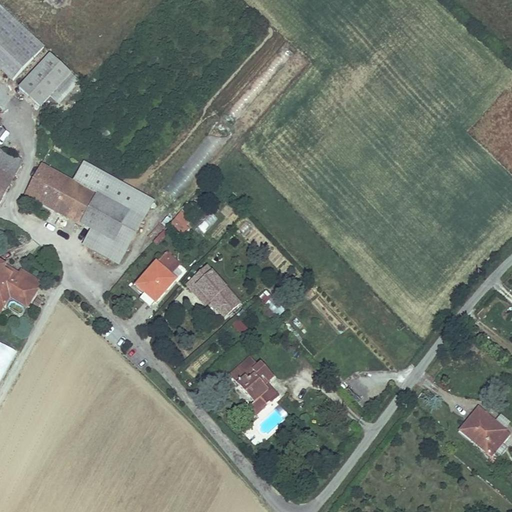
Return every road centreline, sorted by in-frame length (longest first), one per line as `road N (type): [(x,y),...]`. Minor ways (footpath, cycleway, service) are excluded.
road 1 (unclassified): [(511,257),(309,511)]
road 2 (unclassified): [(285,511),(96,302)]
road 3 (track): [(0,402),(73,275)]
